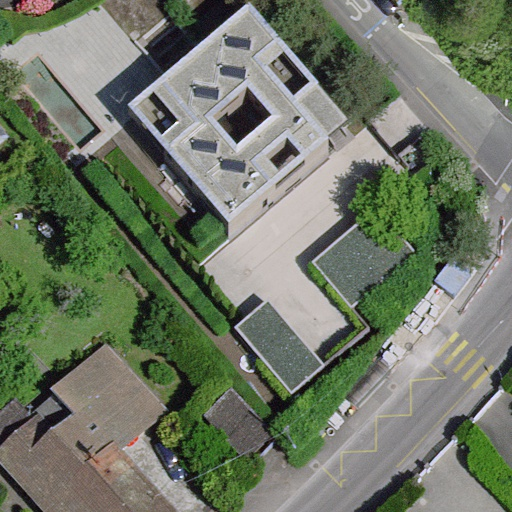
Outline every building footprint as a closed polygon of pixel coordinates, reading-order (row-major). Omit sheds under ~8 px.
[(354,148),(252,27),(129,131),(232,252),(354,148)] [(0,134),(0,157),(12,148),(0,134)] [(380,218),(315,272),(353,318),(418,264),(380,218)] [(271,309),(237,338),(293,403),(327,375),(271,309)] [(0,473),(34,511),(163,511),(122,466),(172,421),(110,352),(30,423),(15,406),(0,420),(0,473)] [(250,470),(277,444),(234,399),(207,425),(250,470)]
